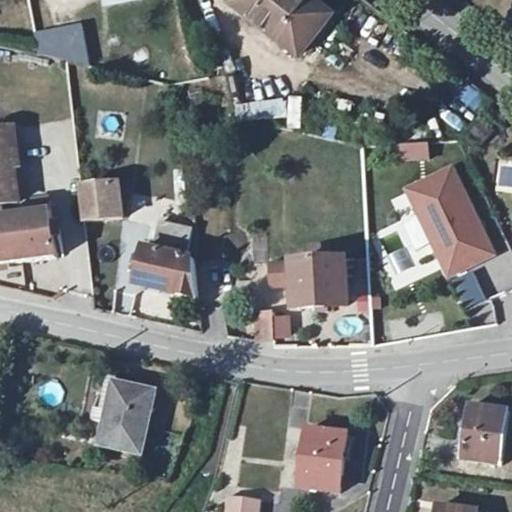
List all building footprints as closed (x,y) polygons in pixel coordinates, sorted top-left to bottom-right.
[(239,0),(235,6),(302,57),(332,18),(309,0),(239,0)] [(36,36),(40,57),(68,64),(91,69),(83,27),(36,36)] [(289,117),(289,127),(302,126),(300,99),(234,104),(235,121),(289,117)] [(320,139),(333,142),(339,116),(325,113),(320,139)] [(0,132),(0,206),(19,204),(12,156),(19,154),(16,130),(0,132)] [(511,192),(511,163),(497,162),(495,192),(511,192)] [(410,191),(451,277),(495,256),(454,170),(410,191)] [(82,190),(85,224),(124,220),(121,186),(82,190)] [(0,212),(0,266),(59,259),(51,202),(36,204),(38,216),(4,221),(3,213),(0,212)] [(146,250),(138,287),(200,301),(196,262),(188,260),(195,231),(162,223),(155,252),(146,250)] [(235,259),(199,264),(202,290),(239,285),(235,259)] [(295,265),(296,270),(272,271),(272,285),(297,284),(298,310),(350,307),(347,262),(295,265)] [(257,316),(259,343),(276,342),(274,314),(257,316)] [(156,395),(119,387),(119,381),(109,380),(102,412),(95,411),(92,421),(107,425),(102,447),(142,457),(156,395)] [(472,408),(464,462),(501,467),(509,413),(472,408)] [(308,431),(300,490),(340,495),(348,437),(308,431)] [(229,499),(227,511),(260,511),(262,503),(229,499)]
